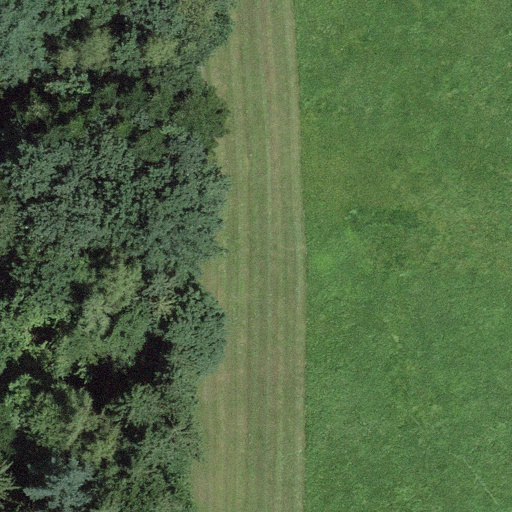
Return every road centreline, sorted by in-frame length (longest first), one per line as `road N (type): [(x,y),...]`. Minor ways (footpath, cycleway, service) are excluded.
road 1 (track): [(30,511),(58,0)]
road 2 (track): [(190,0),(198,79),(197,511)]
